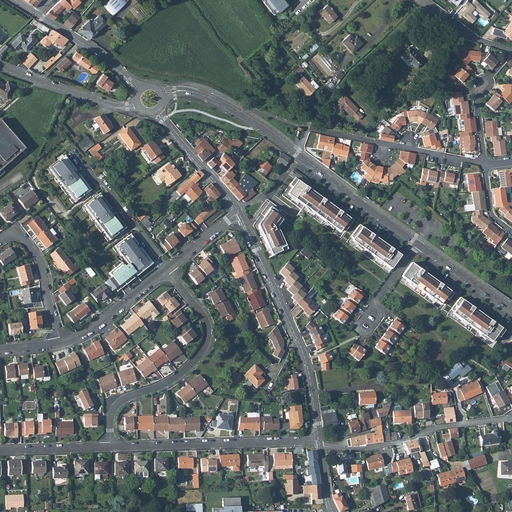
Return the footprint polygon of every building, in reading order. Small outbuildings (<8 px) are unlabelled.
[(67,11),(69,8),(70,7),(68,4),(63,0),(60,0),(58,2),(67,11)] [(73,9),(81,0),(69,0),(71,1),(68,4),(70,7),(72,8),(73,9)] [(107,20),(112,15),(112,16),(126,2),(125,2),(123,0),(109,0),(106,3),(103,6),(109,12),(103,17),(107,20)] [(288,2),(286,0),(263,0),(264,0),(262,2),(269,11),(271,9),(274,13),(276,11),(282,7),(288,2)] [(470,0),(473,3),(472,4),(477,9),(481,5),(484,8),(485,6),(489,9),(496,2),(494,0),(470,0)] [(53,18),(60,11),(64,15),(67,12),(67,11),(58,2),(55,5),(46,14),(53,18)] [(327,4),(317,12),(321,16),(322,15),(328,23),(337,16),(327,4)] [(470,5),(478,13),(479,12),(484,8),(481,5),(477,9),(472,4),(470,5)] [(71,15),(63,25),(69,29),(76,20),(71,15)] [(88,39),(105,22),(98,15),(90,23),(88,21),(79,30),(84,35),(88,39)] [(506,36),(511,40),(511,39),(511,17),(509,20),(511,22),(504,31),(493,28),(491,34),(505,39),(506,36)] [(62,47),(68,39),(52,30),(47,37),(46,36),(39,42),(47,47),(50,42),(52,43),(53,41),(62,47)] [(20,35),(15,40),(11,44),(16,50),(20,46),(26,51),(36,40),(31,34),(25,40),(20,35)] [(351,52),(362,43),(358,39),(356,41),(354,39),(349,34),(341,41),(351,52)] [(431,54),(438,47),(435,43),(428,50),(431,54)] [(9,48),(5,45),(0,49),(0,53),(2,55),(9,48)] [(409,47),(401,55),(405,59),(407,58),(417,68),(423,61),(409,47)] [(464,62),(466,65),(470,60),(479,61),(480,60),(480,52),(466,50),(462,55),(457,51),(454,54),(459,58),(464,62)] [(99,68),(76,52),(71,58),(94,74),(99,68)] [(492,69),(500,60),(496,57),(495,58),(488,52),(487,53),(480,52),(480,60),(481,60),(492,69)] [(32,63),(36,59),(29,53),(25,57),(32,63)] [(53,56),(43,65),(46,69),(56,59),(53,56)] [(28,68),(32,63),(25,57),(21,61),(28,68)] [(65,57),(56,66),(61,72),(70,62),(65,57)] [(461,82),(468,73),(469,74),(473,70),(466,65),(464,62),(460,66),(461,67),(454,75),(455,77),(461,82)] [(298,77),(304,70),(299,65),(293,72),(298,77)] [(446,87),(455,77),(454,75),(447,69),(438,80),(444,86),(446,87)] [(461,82),(462,82),(469,74),(468,73),(461,82)] [(106,78),(107,76),(103,74),(96,83),(103,88),(104,87),(108,90),(113,83),(106,78)] [(315,89),(303,76),(295,83),(307,96),(315,89)] [(436,83),(442,88),(444,86),(438,80),(436,83)] [(5,86),(0,82),(0,94),(7,99),(15,86),(8,81),(5,86)] [(504,100),(509,104),(511,100),(511,85),(510,85),(502,85),(502,89),(503,89),(504,91),(500,96),(500,97),(504,100)] [(451,92),(454,114),(459,114),(468,113),(467,101),(462,101),(461,91),(451,92)] [(357,121),(362,116),(356,111),(357,109),(344,95),(337,102),(338,103),(334,107),(339,112),(343,108),(346,110),(345,110),(350,116),(352,115),(357,121)] [(494,112),(504,100),(500,97),(498,99),(494,95),(486,105),(494,112)] [(396,130),(397,130),(401,125),(404,125),(404,124),(408,123),(408,122),(407,111),(406,109),(403,110),(403,113),(403,117),(401,117),(397,117),(390,125),(396,130)] [(407,111),(408,122),(417,121),(416,123),(419,124),(420,123),(420,122),(426,113),(419,110),(407,111)] [(426,113),(420,122),(426,126),(423,131),(424,136),(433,133),(437,132),(435,124),(438,120),(426,112),(426,113)] [(459,132),(459,136),(462,136),(471,135),(471,131),(476,131),(474,117),(469,118),(468,113),(459,114),(459,119),(463,119),(463,126),(464,131),(459,132)] [(99,127),(104,134),(113,128),(103,114),(94,121),(99,127)] [(0,176),(27,152),(0,120),(0,176)] [(90,124),(95,130),(99,127),(94,121),(90,124)] [(485,133),(485,138),(491,137),(497,137),(496,122),(485,122),(486,133),(485,133)] [(379,133),(378,138),(392,141),(392,136),(395,132),(394,132),(396,130),(390,125),(388,128),(385,126),(379,133)] [(118,134),(131,151),(140,144),(127,127),(118,134)] [(424,136),(421,137),(425,147),(431,145),(432,149),(436,147),(437,149),(441,148),(438,140),(436,141),(433,133),(424,136)] [(82,137),(91,146),(93,145),(84,135),(82,137)] [(319,135),(316,149),(331,152),(333,143),(334,138),(319,135)] [(463,147),(464,152),(474,151),(473,144),(475,144),(474,135),(471,135),(462,136),(463,147)] [(492,142),(494,156),(505,155),(504,140),(500,141),(499,136),(497,137),(491,137),(491,142),(492,142)] [(76,143),(84,152),(91,146),(82,137),(76,143)] [(202,162),(214,151),(202,137),(195,143),(197,145),(194,149),(198,154),(197,155),(202,162)] [(230,144),(230,145),(236,150),(242,143),(236,138),(233,142),(230,144)] [(223,153),(230,145),(230,144),(225,140),(218,149),(223,153)] [(156,148),(152,141),(141,149),(142,151),(144,151),(146,155),(147,159),(149,162),(152,159),(155,164),(164,158),(158,150),(157,151),(155,148),(156,148)] [(331,152),(331,154),(347,157),(349,147),(342,146),(342,145),(333,143),(331,152)] [(98,144),(88,151),(92,155),(96,152),(101,148),(98,144)] [(360,152),(359,161),(362,161),(364,164),(368,161),(370,161),(367,157),(368,153),(371,154),(372,146),(361,144),(359,152),(360,152)] [(92,155),(98,162),(100,160),(102,158),(96,152),(92,155)] [(278,158),(277,160),(285,166),(290,159),(279,152),(276,157),(278,158)] [(399,159),(395,163),(401,168),(405,164),(413,166),(415,154),(400,152),(399,159)] [(223,154),(217,163),(216,164),(219,167),(220,166),(223,169),(226,173),(232,167),(231,167),(234,165),(237,162),(232,157),(230,157),(228,159),(223,154)] [(73,202),(90,192),(66,155),(50,166),(73,202)] [(211,169),(212,168),(216,164),(217,163),(213,158),(207,164),(211,169)] [(264,177),(271,167),(261,159),(258,163),(261,166),(257,172),(264,177)] [(364,164),(360,167),(366,174),(371,179),(371,178),(376,167),(373,164),(372,165),(368,161),(364,164)] [(385,170),(387,180),(392,180),(392,179),(398,174),(399,175),(405,171),(401,168),(395,163),(389,168),(390,169),(385,170)] [(171,166),(169,164),(157,172),(160,175),(157,177),(161,182),(164,180),(168,186),(181,177),(175,169),(173,170),(172,168),(171,166)] [(230,191),(237,184),(231,179),(234,176),(233,174),(236,171),(232,168),(232,167),(226,173),(220,179),(219,180),(230,191)] [(376,167),(371,178),(379,180),(379,181),(387,183),(387,180),(385,170),(381,169),(382,168),(376,167)] [(422,168),(420,180),(419,183),(419,185),(424,186),(425,181),(434,183),(434,185),(438,186),(439,182),(441,172),(441,171),(436,170),(436,171),(436,173),(428,171),(428,170),(422,168)] [(184,193),(184,192),(196,182),(203,175),(199,170),(180,187),(176,191),(180,196),(184,193)] [(499,176),(500,189),(504,188),(511,187),(510,179),(510,175),(509,171),(497,172),(498,176),(499,176)] [(441,172),(439,182),(457,186),(459,175),(452,173),(445,172),(444,173),(441,172)] [(239,201),(241,199),(243,202),(245,202),(255,194),(251,189),(257,184),(245,174),(237,184),(230,191),(239,201)] [(467,179),(468,193),(471,192),(481,191),(480,183),(479,184),(478,178),(477,174),(467,175),(467,179)] [(292,188),(288,192),(294,196),(292,198),(298,202),(299,202),(300,201),(310,208),(309,210),(314,214),(318,216),(319,215),(329,222),(328,224),(334,228),(334,229),(336,227),(341,231),(341,230),(344,232),(353,221),(344,214),(343,215),(303,185),(294,178),(289,185),(292,188)] [(199,185),(196,182),(184,192),(184,193),(193,202),(202,192),(197,186),(199,185)] [(205,201),(210,205),(220,195),(210,184),(204,190),(206,192),(205,192),(209,197),(205,201)] [(493,189),(495,204),(498,204),(499,207),(507,207),(508,206),(508,202),(506,203),(504,188),(500,189),(493,189)] [(31,190),(18,200),(24,209),(37,200),(31,190)] [(471,192),(474,211),(481,210),(485,210),(483,194),(482,191),(481,191),(471,192)] [(111,239),(126,227),(115,212),(113,214),(98,194),(85,204),(111,239)] [(299,202),(309,210),(310,208),(300,201),(299,202)] [(0,211),(0,214),(5,222),(17,213),(16,213),(11,205),(10,204),(0,211)] [(210,205),(197,216),(202,222),(215,211),(210,205)] [(274,256),(287,249),(283,239),(282,239),(276,228),(275,226),(280,219),(275,215),(277,212),(270,207),(264,216),(264,217),(258,225),(258,229),(259,229),(262,235),(266,243),(269,250),(271,249),(273,255),(274,256)] [(511,210),(510,209),(507,207),(499,207),(499,211),(505,215),(504,217),(511,222),(511,210)] [(483,231),(489,223),(490,222),(482,216),(481,210),(474,211),(475,212),(472,212),(473,216),(471,217),(471,222),(483,231)] [(318,216),(328,224),(329,222),(319,215),(318,216)] [(192,221),(192,222),(196,227),(202,222),(197,216),(192,221)] [(27,225),(36,237),(46,229),(37,217),(27,225)] [(148,226),(151,224),(145,217),(140,222),(143,226),(144,225),(146,228),(148,226)] [(139,221),(136,218),(135,219),(130,223),(129,224),(131,227),(139,221)] [(180,232),(184,237),(190,233),(195,229),(190,223),(187,226),(185,224),(177,229),(180,232)] [(483,231),(482,233),(488,238),(493,241),(491,243),(495,246),(502,238),(498,235),(499,233),(494,229),(495,228),(489,223),(483,231)] [(359,225),(350,237),(353,239),(358,243),(357,245),(362,249),(366,251),(367,250),(377,257),(376,259),(386,266),(387,264),(392,268),(401,256),(392,250),(367,232),(368,232),(359,225)] [(54,236),(52,237),(48,231),(46,229),(36,237),(46,248),(57,240),(54,236)] [(164,247),(167,252),(175,245),(174,245),(177,242),(178,243),(181,240),(175,233),(172,235),(171,234),(164,240),(166,242),(162,245),(164,247)] [(227,244),(220,247),(225,258),(240,251),(234,238),(230,240),(231,241),(226,243),(227,244)] [(493,241),(488,238),(486,241),(486,243),(493,248),(495,246),(491,243),(493,241)] [(141,239),(129,247),(136,256),(147,248),(141,239)] [(511,242),(507,239),(500,248),(507,253),(511,256),(511,254),(511,242)] [(308,259),(312,254),(304,247),(300,253),(308,259)] [(75,264),(73,266),(59,248),(49,255),(64,273),(65,272),(68,276),(78,268),(75,264)] [(96,254),(92,248),(86,253),(90,258),(96,254)] [(9,249),(0,255),(0,262),(3,266),(15,257),(9,249)] [(366,251),(376,259),(377,257),(367,250),(366,251)] [(243,258),(244,258),(243,254),(229,260),(236,275),(234,276),(236,279),(238,278),(248,273),(247,270),(244,263),(245,263),(243,258)] [(116,256),(98,269),(106,279),(123,266),(116,256)] [(203,260),(204,261),(201,263),(198,266),(205,276),(215,268),(206,257),(203,260)] [(279,272),(285,278),(291,271),(293,269),(291,267),(292,265),(288,261),(279,272)] [(411,263),(402,275),(407,279),(406,280),(410,283),(416,287),(417,286),(427,293),(426,295),(429,297),(435,301),(436,300),(441,304),(442,303),(445,305),(453,294),(444,287),(443,288),(419,270),(411,263)] [(32,280),(28,265),(17,268),(21,283),(29,281),(32,280)] [(205,276),(198,266),(195,269),(195,270),(193,272),(189,275),(197,285),(206,277),(205,276)] [(85,270),(91,277),(94,275),(88,267),(85,270)] [(209,279),(219,270),(217,267),(207,276),(209,279)] [(298,277),(291,271),(285,278),(283,280),(287,283),(285,285),(288,288),(296,279),(298,277)] [(251,276),(253,276),(251,272),(248,273),(238,278),(246,296),(257,291),(255,288),(252,281),(254,281),(251,276)] [(300,282),(296,279),(288,288),(287,289),(293,295),(299,289),(301,287),(299,284),(300,282)] [(90,294),(96,302),(101,299),(104,297),(105,298),(109,295),(102,285),(90,294)] [(416,287),(426,295),(427,293),(417,286),(416,287)] [(24,305),(36,303),(34,288),(21,290),(24,305)] [(309,316),(312,312),(313,313),(316,309),(310,303),(311,302),(307,299),(309,298),(310,299),(312,296),(312,295),(317,292),(312,288),(305,295),(297,304),(303,310),(305,311),(304,312),(309,316)] [(67,289),(58,296),(65,306),(74,299),(67,289)] [(208,298),(209,297),(211,301),(213,305),(214,305),(224,300),(219,289),(207,294),(208,298)] [(299,289),(293,295),(291,298),(294,301),(293,302),(296,305),(297,304),(305,295),(299,289)] [(357,304),(360,300),(359,299),(361,296),(362,297),(364,294),(358,289),(355,292),(352,290),(347,297),(350,299),(357,304)] [(260,294),(261,294),(259,290),(257,291),(246,296),(253,311),(264,306),(261,300),(262,299),(260,294)] [(172,297),(171,299),(165,292),(157,299),(162,306),(164,304),(170,312),(179,305),(172,297)] [(459,298),(451,310),(454,312),(453,312),(458,316),(457,318),(461,320),(467,324),(468,323),(478,330),(477,332),(481,334),(486,339),(487,337),(493,341),(496,336),(499,338),(504,331),(495,324),(495,325),(468,305),(468,304),(459,298)] [(216,308),(218,312),(220,312),(222,317),(225,316),(228,322),(236,318),(234,312),(233,312),(227,299),(224,300),(214,305),(215,309),(216,308)] [(350,314),(353,310),(352,309),(353,307),(354,307),(357,304),(350,299),(348,302),(345,300),(340,307),(343,309),(350,314)] [(149,302),(138,310),(139,311),(144,318),(145,319),(150,315),(153,318),(158,313),(149,302)] [(89,311),(83,303),(67,315),(73,323),(89,311)] [(268,312),(269,312),(268,308),(255,314),(261,329),(272,324),(269,318),(270,317),(268,312)] [(342,324),(345,320),(344,319),(346,317),(347,317),(350,314),(343,309),(341,312),(338,310),(332,317),(342,324)] [(181,314),(182,313),(179,310),(172,316),(169,318),(168,319),(176,328),(186,321),(183,317),(181,314)] [(135,315),(140,321),(144,318),(139,311),(135,315)] [(28,313),(30,330),(41,329),(39,312),(28,313)] [(125,322),(120,326),(128,335),(139,326),(140,327),(143,324),(140,321),(135,315),(134,313),(131,316),(132,317),(129,320),(126,323),(125,322)] [(399,334),(404,327),(401,325),(403,322),(396,317),(394,320),(395,321),(393,324),(392,323),(389,327),(396,332),(399,334)] [(309,330),(311,333),(309,334),(312,338),(323,333),(319,325),(316,327),(310,321),(305,327),(309,330)] [(21,333),(20,323),(8,325),(9,335),(21,333)] [(467,324),(477,332),(478,330),(468,323),(467,324)] [(190,329),(191,329),(189,326),(178,334),(186,344),(196,336),(193,332),(190,329)] [(284,343),(276,326),(267,336),(269,340),(271,341),(275,349),(272,355),(274,356),(281,359),(285,351),(281,349),(282,348),(281,346),(282,343),(284,343)] [(113,350),(126,339),(117,327),(112,331),(113,333),(111,335),(110,334),(106,338),(106,339),(109,344),(108,345),(113,350)] [(392,344),(397,337),(394,335),(396,332),(389,327),(386,330),(388,331),(386,334),(385,333),(382,337),(388,342),(392,344)] [(314,343),(315,343),(316,345),(315,346),(317,350),(324,346),(323,343),(326,341),(323,333),(312,338),(314,343)] [(384,354),(389,347),(386,345),(388,342),(382,337),(379,341),(380,341),(378,344),(377,343),(374,347),(384,354)] [(94,346),(84,350),(88,361),(103,354),(98,341),(93,343),(94,346)] [(173,342),(161,351),(168,360),(173,356),(174,357),(178,354),(179,355),(182,353),(173,342)] [(355,343),(348,352),(352,355),(351,356),(358,361),(366,351),(361,348),(360,349),(358,347),(359,346),(355,343)] [(122,344),(114,350),(116,353),(124,346),(122,344)] [(161,351),(159,349),(147,358),(155,367),(160,363),(161,364),(164,361),(165,362),(168,360),(161,351)] [(328,351),(317,356),(319,361),(320,361),(321,364),(322,363),(322,370),(329,370),(328,361),(332,359),(328,351)] [(66,358),(55,363),(60,375),(80,365),(74,353),(69,355),(69,356),(70,357),(66,359),(66,358)] [(155,367),(147,358),(136,367),(143,377),(148,373),(149,374),(153,371),(153,372),(156,369),(156,368),(155,367)] [(460,359),(457,362),(463,369),(467,366),(460,359)] [(23,364),(23,362),(17,363),(17,364),(18,376),(28,375),(28,374),(33,373),(32,365),(32,363),(26,363),(26,365),(23,365),(23,364)] [(463,369),(457,362),(446,372),(452,379),(459,374),(462,377),(471,369),(467,366),(463,369)] [(18,376),(17,364),(13,364),(13,366),(9,366),(5,367),(6,379),(18,378),(18,376)] [(38,367),(38,365),(32,365),(33,373),(34,379),(43,378),(43,380),(44,381),(49,380),(50,379),(49,377),(48,376),(47,366),(41,366),(42,367),(38,368),(38,367)] [(262,373),(254,365),(244,376),(256,388),(263,382),(258,377),(259,376),(262,373)] [(497,375),(504,379),(511,370),(504,365),(503,367),(497,375)] [(117,372),(122,386),(125,385),(125,384),(130,382),(129,381),(135,379),(132,368),(117,372)] [(97,379),(102,393),(105,391),(105,390),(110,389),(110,387),(116,385),(113,374),(97,379)] [(208,385),(200,375),(188,384),(196,394),(208,385)] [(286,380),(288,390),(298,389),(296,378),(295,375),(287,376),(287,379),(286,380)] [(481,393),(476,381),(459,389),(464,401),(481,393)] [(505,405),(510,403),(503,390),(500,392),(494,382),(486,387),(491,397),(492,396),(499,408),(505,405)] [(196,394),(188,384),(176,394),(184,403),(196,394)] [(86,389),(77,393),(84,410),(97,405),(94,398),(91,399),(90,399),(88,395),(89,394),(86,389)] [(431,392),(431,405),(435,404),(446,403),(450,402),(450,394),(445,394),(445,393),(435,394),(435,392),(431,392)] [(358,393),(359,405),(367,404),(373,404),(375,404),(375,393),(358,393)] [(383,416),(387,415),(388,410),(389,407),(391,402),(382,404),(383,409),(376,410),(378,418),(379,417),(383,416)] [(414,406),(414,418),(422,417),(422,418),(429,418),(428,404),(422,404),(422,406),(414,406)] [(290,429),(298,428),(302,425),(301,417),(300,411),(301,411),(300,406),(290,407),(290,412),(292,412),(292,418),(289,419),(289,423),(290,429)] [(444,409),(446,423),(454,422),(453,408),(444,409)] [(322,427),(328,426),(336,425),(334,410),(334,409),(327,410),(327,411),(320,411),(322,427)] [(393,411),(393,423),(407,422),(407,424),(411,424),(410,411),(401,411),(394,411),(393,411)] [(363,418),(364,421),(367,420),(370,420),(367,412),(361,414),(363,418)] [(221,428),(231,429),(233,414),(228,413),(227,415),(218,414),(217,422),(216,427),(216,428),(221,429),(221,428)] [(96,418),(98,418),(98,414),(84,414),(84,427),(97,426),(97,421),(96,418)] [(124,430),(137,430),(137,428),(137,417),(136,416),(133,416),(133,418),(129,418),(124,418),(124,430)] [(137,417),(137,428),(144,428),(144,430),(149,430),(149,431),(153,431),(153,429),(153,417),(153,416),(137,417)] [(243,416),(240,416),(238,430),(244,430),(243,429),(250,429),(255,429),(255,430),(259,430),(259,428),(259,418),(259,417),(247,418),(243,418),(243,416)] [(164,430),(164,432),(168,431),(168,430),(168,418),(168,417),(153,417),(153,429),(160,429),(160,430),(164,430)] [(199,417),(184,418),(184,429),(191,429),(191,431),(195,431),(196,432),(199,432),(199,417)] [(260,418),(259,418),(259,428),(263,427),(263,430),(279,429),(278,419),(271,419),(271,417),(260,418)] [(367,420),(370,428),(376,427),(380,425),(380,421),(379,417),(378,418),(370,420),(367,420)] [(168,418),(168,430),(175,430),(175,431),(180,431),(180,432),(184,432),(184,431),(184,429),(184,418),(176,418),(168,418)] [(348,423),(351,434),(362,431),(361,430),(365,430),(363,422),(364,421),(363,418),(356,421),(348,423)] [(38,420),(38,434),(42,434),(42,433),(46,433),(50,433),(50,420),(38,420)] [(20,422),(21,436),(24,436),(25,437),(27,437),(28,436),(28,435),(33,434),(33,422),(20,422)] [(55,423),(56,436),(60,436),(60,435),(65,435),(73,434),(73,422),(55,423)] [(13,436),(13,438),(17,437),(17,424),(4,424),(4,437),(9,436),(13,436)] [(381,433),(382,442),(389,441),(396,440),(395,432),(388,434),(388,431),(383,432),(383,429),(383,427),(382,427),(382,426),(381,426),(381,428),(381,433)] [(443,435),(445,443),(442,443),(446,457),(450,456),(446,443),(451,442),(450,438),(458,437),(456,428),(448,430),(449,434),(443,435)] [(480,436),(481,446),(499,443),(497,433),(497,432),(496,431),(495,431),(494,431),(493,431),(492,432),(492,433),(492,434),(480,436)] [(366,443),(366,444),(382,442),(381,433),(374,433),(371,434),(365,435),(366,443)] [(351,446),(366,443),(365,435),(350,439),(351,446)] [(403,443),(407,452),(410,452),(410,454),(418,452),(422,464),(424,467),(429,465),(427,462),(425,457),(423,452),(420,453),(419,452),(418,446),(417,442),(416,440),(409,442),(409,441),(403,443)] [(446,443),(450,456),(454,454),(451,442),(446,443)] [(443,457),(444,460),(447,460),(446,457),(442,443),(437,444),(441,457),(443,457)] [(307,467),(307,468),(318,466),(315,450),(307,452),(309,467),(307,467)] [(284,454),(273,454),(274,466),(292,465),(292,455),(284,456),(284,455),(284,454)] [(365,458),(368,470),(383,466),(380,454),(365,458)] [(239,465),(238,455),(219,456),(219,457),(220,467),(232,466),(232,471),(239,471),(239,465)] [(248,466),(264,466),(264,468),(264,473),(268,473),(268,472),(268,468),(267,456),(263,456),(263,455),(247,455),(248,466)] [(461,462),(466,470),(486,464),(483,455),(461,462)] [(178,458),(178,469),(193,468),(193,458),(188,458),(186,458),(186,457),(178,458)] [(219,457),(215,457),(209,458),(209,460),(207,460),(206,459),(200,459),(201,467),(202,472),(211,471),(211,472),(216,472),(216,468),(220,468),(220,467),(219,457)] [(154,460),(154,472),(167,471),(167,468),(166,459),(162,459),(162,460),(154,460)] [(401,475),(412,472),(411,467),(409,459),(393,463),(391,464),(392,473),(398,471),(399,475),(401,475)] [(429,462),(432,469),(439,467),(436,459),(429,462)] [(338,475),(346,474),(345,473),(346,473),(346,474),(352,473),(352,472),(356,472),(360,472),(362,472),(361,465),(350,465),(344,466),(343,460),(336,461),(338,475)] [(7,462),(8,475),(12,475),(21,475),(20,461),(15,461),(15,462),(12,463),(12,461),(7,462)] [(74,461),(74,474),(82,473),(87,473),(86,461),(74,461)] [(31,462),(32,474),(37,473),(43,473),(45,473),(44,462),(31,462)] [(122,464),(114,464),(114,475),(127,475),(127,462),(122,462),(122,464)] [(143,478),(147,478),(147,470),(147,468),(147,462),(134,462),(134,478),(138,478),(139,479),(139,480),(140,480),(141,480),(142,479),(143,478)] [(511,462),(500,462),(500,475),(511,474),(511,462)] [(107,463),(94,463),(94,480),(99,480),(99,478),(107,478),(107,463)] [(57,464),(57,468),(52,468),(52,479),(57,479),(57,478),(66,478),(65,464),(57,464)] [(318,466),(307,468),(308,475),(310,475),(311,482),(305,482),(306,486),(319,486),(321,485),(318,466)] [(449,471),(452,483),(464,479),(461,468),(449,471)] [(437,475),(440,486),(452,483),(449,471),(437,475)] [(296,480),(292,480),(285,480),(285,494),(297,494),(296,480)] [(370,499),(373,508),(389,499),(388,497),(385,484),(380,485),(370,487),(366,486),(369,493),(370,499)] [(320,499),(319,486),(306,486),(303,487),(303,494),(311,493),(311,500),(320,499)] [(333,500),(338,511),(340,511),(347,509),(340,493),(332,495),(333,499),(333,500)] [(404,497),(408,510),(416,508),(413,495),(404,497)] [(252,511),(243,511),(241,511),(241,507),(240,507),(240,498),(222,498),(223,507),(212,507),(212,511),(252,511)] [(358,502),(360,511),(363,511),(369,510),(373,508),(370,499),(358,502)]
